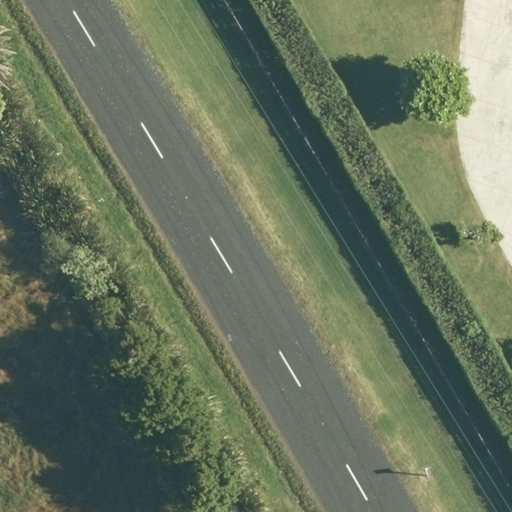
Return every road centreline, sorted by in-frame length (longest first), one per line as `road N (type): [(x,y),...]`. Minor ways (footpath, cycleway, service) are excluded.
road 1 (unclassified): [(63,0),(370,511)]
road 2 (unknown): [(463,65),(460,187),(511,297)]
